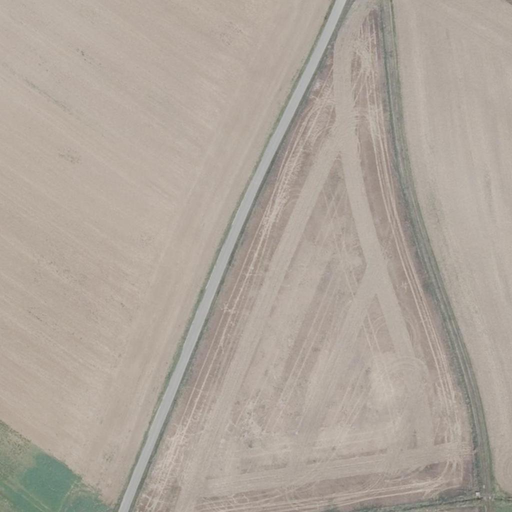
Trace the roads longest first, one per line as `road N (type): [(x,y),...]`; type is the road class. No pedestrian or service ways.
road 1 (unclassified): [(338,0),(120,511)]
road 2 (track): [(490,511),(464,354),(408,185),(387,0)]
